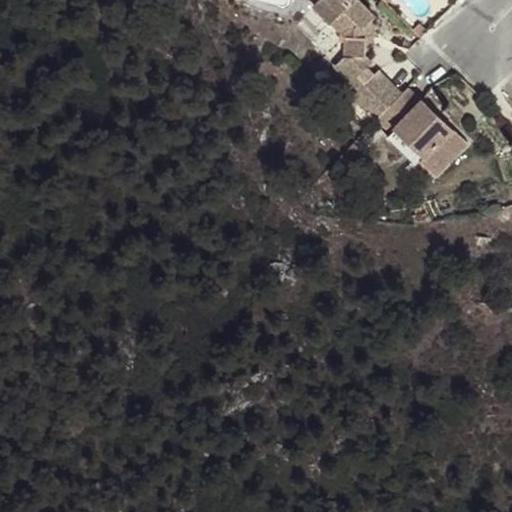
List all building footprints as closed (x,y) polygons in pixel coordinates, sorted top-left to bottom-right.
[(375,16),(359,0),(317,0),(313,5),(344,38),(344,57),(334,66),(359,90),(383,115),(398,99),(374,75),(367,68),(372,63),(366,58),(367,39),(368,38),(376,30),(379,27),(372,20),(375,16)] [(376,37),(380,34),(376,30),(368,38),(372,42),(376,37)] [(404,93),(380,69),(374,75),(398,99),(404,93)] [(469,142),(424,98),(421,101),(408,89),(404,93),(398,99),(383,115),(378,119),(391,133),(394,129),(425,159),(422,163),(436,176),(469,142)] [(383,115),(359,90),(352,97),(376,122),(378,119),(383,115)]
